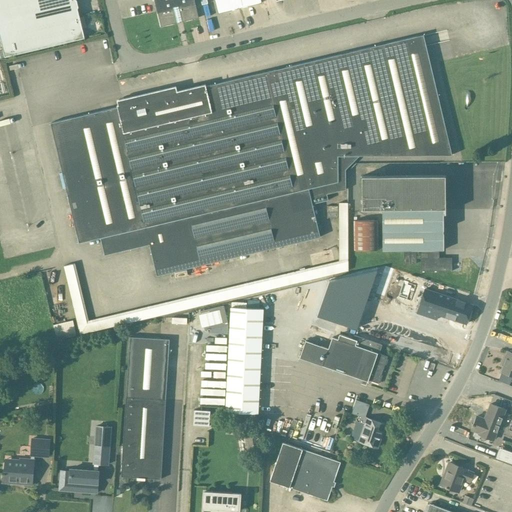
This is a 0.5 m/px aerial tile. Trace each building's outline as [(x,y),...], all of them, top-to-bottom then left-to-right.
[(85,38),(75,0),(0,0),(0,36),(5,57),(85,38)] [(194,0),(154,0),(161,27),(198,18),(199,18),(194,0)] [(262,2),(261,0),(215,0),(218,13),(262,2)] [(79,243),(101,238),(105,255),(150,244),(157,275),(320,237),(311,198),(346,189),(346,169),(359,156),(427,155),(452,155),(423,35),(400,40),(206,86),(206,84),(117,105),(117,107),(50,123),(79,243)] [(416,256),(416,251),(404,251),(404,264),(416,264),(416,259),(420,259),(420,271),(451,271),(452,271),(452,258),(437,258),(437,250),(444,250),(443,209),(446,209),(445,175),(362,176),(362,209),(382,209),(382,251),(420,250),(420,256),(416,256)] [(349,273),(349,205),(340,205),(339,263),(89,320),(76,262),(64,265),(80,334),(349,273)] [(338,206),(327,206),(327,218),(338,218),(338,206)] [(378,251),(378,220),(354,221),(354,251),(378,251)] [(385,266),(383,272),(391,275),(393,269),(385,266)] [(377,269),(328,281),(317,316),(357,329),(377,269)] [(384,296),(386,289),(378,287),(376,293),(384,296)] [(473,305),(425,289),(417,313),(436,319),(438,314),(466,324),(473,305)] [(203,309),(205,321),(227,317),(225,305),(203,309)] [(226,412),(258,413),(263,309),(231,307),(226,412)] [(367,329),(436,350),(443,327),(374,307),(367,329)] [(75,335),(72,320),(53,325),(57,340),(75,335)] [(306,341),(300,358),(368,382),(368,380),(378,384),(387,356),(379,353),(382,345),(361,338),(359,346),(355,345),(357,341),(337,335),(336,339),(332,337),(328,348),(306,341)] [(169,339),(129,337),(121,476),(161,479),(169,339)] [(511,353),(507,351),(502,365),(504,366),(501,372),(511,375),(511,353)] [(195,394),(221,394),(221,374),(196,373),(195,394)] [(369,405),(356,400),(352,414),(361,417),(359,422),(365,424),(359,441),(377,447),(385,425),(365,418),(369,405)] [(505,410),(490,404),(484,419),(477,416),(471,430),(479,433),(479,434),(494,440),(505,410)] [(194,410),(193,425),(209,426),(210,411),(194,410)] [(61,470),(60,490),(97,492),(99,473),(98,473),(99,464),(108,464),(111,427),(96,426),(94,463),(94,470),(70,469),(70,471),(61,470)] [(249,454),(259,452),(257,433),(246,434),(249,454)] [(2,482),(10,483),(10,482),(21,483),(20,484),(32,485),(35,456),(48,457),(50,440),(32,439),(31,460),(20,459),(20,464),(5,463),(4,473),(2,473),(2,474),(3,474),(2,482)] [(322,477),(328,458),(283,442),(270,481),(315,496),(318,488),(321,487),(323,483),(318,482),(320,477),(322,477)] [(495,458),(511,465),(511,452),(499,447),(495,458)] [(340,462),(328,458),(322,477),(320,477),(318,482),(323,483),(321,487),(318,488),(315,496),(327,501),(340,462)] [(467,470),(449,463),(446,471),(447,472),(442,485),(459,492),(463,479),(469,482),(473,473),(467,470)] [(212,491),(203,491),(202,509),(211,510),(210,511),(232,511),(233,511),(240,511),(241,493),(232,493),(232,495),(216,494),(216,492),(212,492),(212,491)] [(464,496),(461,502),(470,506),(473,500),(464,496)] [(453,511),(430,503),(426,511),(453,511)]
